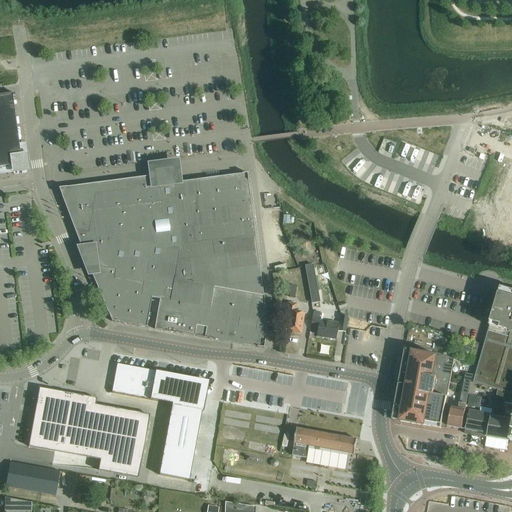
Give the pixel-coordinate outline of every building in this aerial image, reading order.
[(0,167),(11,166),(20,154),(14,108),(13,96),(15,96),(14,94),(4,95),(0,95),(0,167)] [(501,129),(488,133),(490,141),(491,141),(499,169),(501,176),(511,172),(511,123),(500,126),(501,129)] [(507,173),(492,211),(506,215),(499,237),(511,242),(511,143),(506,145),(508,151),(504,152),(510,172),(507,173)] [(106,183),(61,189),(75,224),(88,256),(91,265),(113,320),(114,322),(120,323),(147,328),(152,298),(160,300),(155,329),(196,336),(196,335),(206,336),(206,338),(265,348),(265,332),(263,297),(252,215),(246,174),(175,184),(174,181),(173,170),(158,172),(159,176),(146,178),(120,181),(106,183)] [(312,265),(304,267),(311,305),(319,303),(312,265)] [(511,290),(511,291),(501,288),(500,287),(500,288),(499,292),(498,296),(498,297),(498,296),(492,295),(489,294),(488,294),(487,293),(487,294),(486,299),(485,303),(480,317),(481,317),(482,317),(490,320),(491,320),(491,321),(489,326),(484,343),(483,348),(473,380),(473,383),(492,388),(498,390),(511,394),(511,424),(509,441),(511,441),(511,290)] [(301,335),(304,314),(297,313),(297,311),(295,310),(296,305),(288,303),(286,318),(287,318),(285,330),(292,331),(291,333),(301,335)] [(345,333),(348,317),(340,316),(338,332),(345,333)] [(335,340),(337,324),(319,321),(320,318),(312,317),(311,327),(317,328),(316,337),(335,340)] [(436,355),(405,350),(392,420),(401,421),(400,422),(424,427),(424,426),(441,429),(455,359),(436,353),(436,355)] [(111,391),(111,393),(127,396),(157,401),(172,404),(170,414),(169,420),(163,450),(159,475),(172,478),(189,481),(196,442),(198,431),(199,422),(201,412),(202,410),(202,408),(203,403),(205,390),(207,383),(202,382),(153,373),(123,367),(118,366),(117,369),(117,371),(114,386),(114,389),(113,392),(111,391)] [(446,404),(441,425),(448,427),(462,429),(471,384),(464,383),(459,410),(452,408),(453,405),(446,404)] [(465,433),(465,434),(467,434),(487,438),(487,437),(485,447),(507,451),(509,441),(511,424),(511,394),(498,390),(494,416),(491,415),(481,413),(479,413),(470,411),(466,430),(465,433)] [(29,446),(29,447),(30,447),(58,452),(97,459),(100,460),(106,461),(106,462),(106,465),(105,471),(99,470),(98,470),(98,471),(99,471),(107,472),(137,478),(137,477),(140,461),(149,416),(148,415),(136,413),(134,413),(129,412),(123,411),(121,410),(115,409),(110,408),(108,408),(98,406),(95,406),(95,405),(95,403),(96,400),(96,399),(90,398),(86,397),(84,397),(79,396),(78,396),(73,395),(72,395),(65,394),(62,393),(60,393),(59,393),(59,395),(58,399),(53,398),(47,397),(46,397),(45,397),(44,404),(43,413),(40,426),(40,429),(38,435),(38,436),(35,435),(31,434),(31,435),(30,440),(29,446)] [(468,407),(480,409),(482,399),(470,397),(468,407)] [(357,439),(298,429),(295,444),(293,455),(307,458),(309,447),(355,455),(357,439)] [(55,496),(60,472),(10,463),(5,487),(55,496)] [(312,477),(313,469),(304,469),(303,476),(312,477)] [(34,507),(34,504),(4,498),(4,511),(30,511),(31,507),(34,507)] [(225,503),(225,511),(254,511),(255,508),(225,503)]
